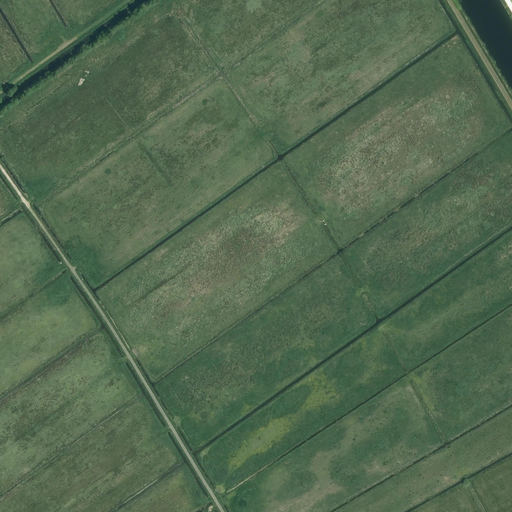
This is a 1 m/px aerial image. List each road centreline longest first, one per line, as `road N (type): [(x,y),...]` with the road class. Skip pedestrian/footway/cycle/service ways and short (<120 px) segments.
road 1 (track): [(0,165),(221,511)]
road 2 (track): [(0,92),(128,0)]
